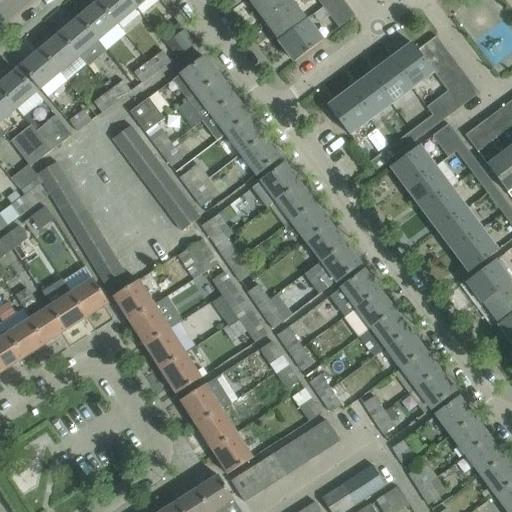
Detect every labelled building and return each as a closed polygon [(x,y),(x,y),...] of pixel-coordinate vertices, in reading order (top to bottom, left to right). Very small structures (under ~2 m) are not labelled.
[(117,24),(136,8),(128,0),(100,0),(98,2),(117,24)] [(128,0),(136,8),(145,0),(128,0)] [(248,0),(263,20),(289,0),(248,0)] [(279,41),(307,20),(292,0),(289,0),(263,20),(279,41)] [(329,15),(346,3),(343,0),(332,0),(323,7),(329,15)] [(97,40),(117,24),(98,2),(79,18),(97,40)] [(78,56),(97,40),(79,18),(60,34),(78,56)] [(295,62),(323,41),(307,20),(279,41),(295,62)] [(195,44),(184,30),(174,37),(169,31),(162,36),(177,57),(195,44)] [(59,72),(78,56),(60,34),(41,50),(59,72)] [(444,46),(437,37),(436,36),(418,50),(417,51),(425,60),(444,46)] [(417,51),(418,50),(413,43),(391,60),(412,88),(433,72),(432,70),(425,60),(417,51)] [(432,70),(451,55),(444,46),(425,60),(432,70)] [(40,88),(59,72),(41,50),(22,66),(40,88)] [(156,73),(171,62),(163,51),(149,62),(156,73)] [(439,79),(458,65),(451,55),(432,70),(433,72),(439,79)] [(204,57),(181,74),(191,87),(183,93),(188,100),(189,101),(220,77),(204,57)] [(391,103),(412,88),(391,60),(370,75),(391,103)] [(142,84),(156,73),(149,62),(134,73),(142,84)] [(446,89),(465,74),(458,65),(439,79),(446,89)] [(0,87),(18,108),(36,92),(17,70),(0,84),(0,87)] [(453,98),(472,84),(465,74),(446,89),(448,92),(453,98)] [(370,119),(391,103),(370,75),(349,91),(370,119)] [(189,101),(177,109),(192,129),(211,114),(235,97),(220,77),(189,101)] [(117,102),(131,92),(123,81),(109,92),(117,102)] [(453,98),(460,108),(479,94),(472,84),(453,98)] [(0,122),(18,108),(0,87),(0,122)] [(349,135),(370,119),(349,91),(328,107),(349,135)] [(102,113),(117,102),(109,92),(94,103),(102,113)] [(160,113),(168,107),(157,92),(131,112),(146,133),(164,119),(160,113)] [(227,134),(250,117),(235,97),(212,115),(227,134)] [(434,102),(427,107),(433,115),(432,115),(439,124),(445,120),(447,118),(434,102)] [(511,110),(507,104),(499,110),(511,127),(511,126),(511,110)] [(77,132),(92,121),(84,110),(69,121),(77,132)] [(43,141),(51,152),(72,135),(56,115),(37,131),(44,140),(43,141)] [(418,139),(439,124),(432,115),(412,131),(418,139)] [(250,117),(227,134),(242,155),(265,137),(250,117)] [(486,120),(478,126),(490,142),(499,136),(486,120)] [(44,140),(37,131),(32,124),(12,140),(30,164),(31,166),(51,152),(43,141),(44,140)] [(456,152),(464,145),(449,124),(432,137),(448,158),(456,152)] [(131,126),(113,139),(119,147),(137,134),(131,126)] [(161,153),(172,144),(161,129),(149,138),(161,153)] [(402,151),(418,139),(412,131),(396,143),(402,151)] [(137,134),(119,147),(126,156),(144,142),(137,134)] [(265,137),(242,155),(257,175),(280,158),(265,137)] [(144,142),(126,156),(132,164),(150,151),(144,142)] [(161,153),(172,167),(183,158),(172,144),(161,153)] [(464,145),(456,152),(468,168),(476,161),(464,145)] [(377,170),(397,155),(391,146),(370,162),(377,170)] [(407,189),(435,167),(419,146),(391,167),(407,189)] [(508,193),(511,189),(511,153),(508,148),(487,164),(508,193)] [(156,159),(150,151),(132,164),(138,173),(156,159)] [(162,168),(156,159),(138,173),(145,181),(162,168)] [(43,183),(62,171),(57,162),(38,174),(43,183)] [(30,167),(31,166),(30,164),(11,179),(21,190),(21,191),(25,195),(34,206),(50,194),(49,192),(43,183),(38,174),(36,175),(30,167)] [(262,181),(255,186),(270,206),(277,201),(300,184),(285,164),(269,176),(262,181)] [(484,188),(492,182),(480,166),(472,172),(484,188)] [(423,209),(451,188),(435,167),(407,189),(423,209)] [(169,176),(162,168),(145,181),(151,189),(169,176)] [(191,170),(180,178),(191,193),(202,184),(191,170)] [(49,192),(68,180),(62,171),(43,183),(49,192)] [(169,176),(151,189),(157,198),(175,184),(169,176)] [(54,201),(73,189),(68,180),(49,192),(50,194),(54,201)] [(181,193),(175,184),(157,198),(163,206),(181,193)] [(202,184),(191,193),(202,207),(203,206),(213,198),(202,184)] [(300,184),(277,201),(290,220),(292,221),(315,204),(300,184)] [(438,230),(466,209),(451,188),(423,209),(438,230)] [(499,209),(508,203),(496,188),(488,194),(499,209)] [(60,210),(79,198),(73,189),(54,201),(60,210)] [(188,201),(181,193),(163,206),(170,214),(188,201)] [(34,206),(25,195),(11,205),(19,217),(34,206)] [(65,219),(84,207),(79,198),(60,210),(65,219)] [(188,201),(170,214),(176,223),(194,209),(188,201)] [(307,242),(330,224),(315,204),(292,222),(307,242)] [(40,230),(54,219),(46,206),(31,217),(40,230)] [(71,228),(90,216),(84,207),(65,219),(71,228)] [(511,226),(511,208),(503,214),(511,226)] [(194,209),(176,223),(182,231),(200,218),(194,209)] [(454,251),(482,230),(466,209),(438,230),(454,251)] [(225,225),(223,222),(218,215),(202,226),(212,241),(223,233),(220,228),(225,225)] [(76,237),(95,225),(90,216),(71,228),(76,237)] [(321,261),(345,244),(330,224),(307,242),(321,261)] [(19,225),(6,235),(15,249),(29,238),(19,225)] [(82,245),(101,234),(95,225),(76,237),(82,245)] [(470,272),(498,251),(482,230),(454,251),(470,272)] [(230,267),(242,259),(223,233),(212,241),(230,267)] [(87,254),(106,243),(101,234),(82,245),(87,254)] [(0,259),(15,249),(6,235),(0,239),(0,259)] [(196,279),(201,276),(218,264),(202,240),(179,255),(196,279)] [(93,263),(112,252),(106,243),(87,254),(93,263)] [(321,261),(304,274),(319,295),(344,277),(360,265),(345,244),(321,261)] [(98,272),(117,261),(112,252),(93,263),(98,272)] [(242,259),(230,267),(240,282),(252,274),(249,269),(242,259)] [(103,281),(122,270),(117,261),(98,272),(103,281)] [(483,303),(511,282),(495,261),(467,282),(483,303)] [(109,290),(111,289),(128,279),(122,270),(103,281),(109,290)] [(222,296),(236,287),(225,271),(212,281),(222,296)] [(357,308),(380,291),(364,271),(341,288),(357,308)] [(88,318),(101,309),(109,304),(93,279),(72,292),(88,318)] [(129,321),(155,305),(139,280),(113,297),(129,321)] [(498,324),(511,313),(511,283),(511,282),(483,303),(498,324)] [(259,309),(270,300),(259,284),(248,293),(259,309)] [(239,319),(252,311),(236,287),(222,296),(238,319),(239,319)] [(372,328),(395,311),(380,291),(357,308),(372,328)] [(67,331),(88,318),(72,292),(50,306),(67,331)] [(273,330),(285,321),(270,300),(259,309),(273,330)] [(144,346),(170,329),(155,305),(129,321),(144,346)] [(45,345),(67,331),(50,306),(29,320),(45,345)] [(252,311),(239,319),(247,332),(255,343),(269,334),(252,311)] [(386,348),(409,331),(395,311),(372,328),(386,348)] [(511,342),(511,313),(498,324),(511,342)] [(24,358),(45,345),(29,320),(8,333),(24,358)] [(292,357),(304,349),(289,327),(278,336),(292,357)] [(170,329),(144,346),(160,370),(186,353),(178,340),(171,330),(170,329)] [(401,368),(424,351),(409,331),(386,348),(401,368)] [(0,367),(3,372),(24,358),(8,333),(0,338),(0,367)] [(273,341),(260,350),(270,365),(276,374),(277,374),(289,365),(290,365),(283,356),(273,341)] [(302,371),(303,370),(314,363),(304,349),(292,357),(302,371)] [(416,388),(439,371),(424,351),(401,368),(415,386),(416,388)] [(176,394),(202,378),(186,353),(160,370),(176,394)] [(287,389),(299,380),(289,365),(277,374),(287,389)] [(416,388),(432,409),(439,403),(455,391),(439,371),(416,388)] [(320,397),(331,389),(321,375),(310,382),(320,397)] [(196,426),(222,409),(206,384),(180,401),(196,426)] [(341,405),(341,404),(331,389),(320,397),(330,412),(341,405)] [(374,420),(384,412),(374,396),(363,404),(374,420)] [(451,435),(474,418),(459,398),(436,415),(451,435)] [(299,407),(309,422),(321,413),(311,399),(299,407)] [(394,427),(391,422),(398,417),(391,407),(384,412),(374,420),(383,434),(394,427)] [(211,450),(237,433),(222,409),(196,426),(211,450)] [(466,455),(489,438),(474,418),(451,435),(466,455)] [(340,441),(332,429),(327,421),(316,428),(329,448),(340,441)] [(319,455),(329,448),(316,428),(306,435),(319,455)] [(227,475),(253,458),(237,433),(211,450),(227,475)] [(308,462),(319,455),(306,435),(295,441),(308,462)] [(489,438),(466,455),(481,475),(504,458),(489,438)] [(297,468),(308,462),(295,441),(284,448),(297,468)] [(392,448),(402,463),(413,456),(403,441),(392,448)] [(287,475),(297,468),(284,448),(274,455),(287,475)] [(276,482),(287,475),(274,455),(263,462),(276,482)] [(496,495),(511,483),(511,468),(504,458),(481,475),(496,495)] [(266,489),(276,482),(263,462),(253,468),(266,489)] [(419,490),(436,479),(426,464),(409,474),(419,490)] [(376,492),(386,486),(373,466),(363,472),(376,492)] [(255,496),(266,489),(253,468),(242,475),(255,496)] [(366,499),(376,492),(363,472),(353,479),(366,499)] [(241,511),(218,475),(197,489),(211,511),(241,511)] [(244,502),(255,496),(242,475),(231,482),(244,502)] [(356,505),(366,499),(353,479),(343,485),(356,505)] [(419,490),(428,505),(445,494),(436,479),(419,490)] [(508,511),(511,511),(511,483),(496,495),(508,511)] [(345,511),(356,505),(343,485),(332,492),(345,511)] [(383,511),(397,511),(409,504),(398,487),(376,501),(383,511)] [(181,511),(211,511),(197,489),(175,502),(181,511)] [(331,511),(345,511),(332,492),(322,498),(331,511)] [(181,511),(175,502),(160,511),(181,511)] [(306,509),(307,511),(321,511),(316,503),(306,509)]
